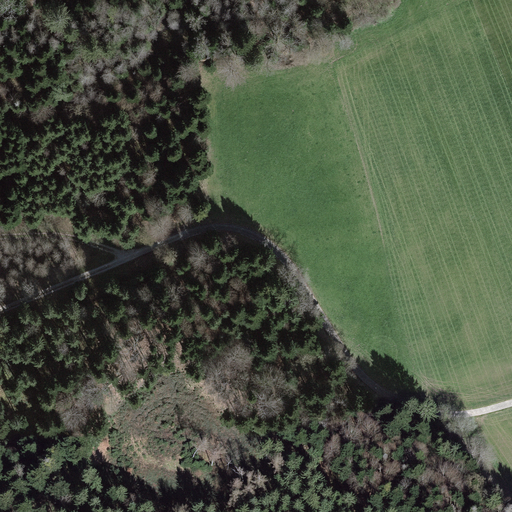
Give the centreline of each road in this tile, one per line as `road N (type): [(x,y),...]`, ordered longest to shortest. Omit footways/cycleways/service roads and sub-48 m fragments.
road 1 (track): [(511,404),(470,416),(380,398),(356,377),(284,259),(262,239),(224,228),(128,256),(0,311)]
road 2 (track): [(128,256),(79,240),(0,240)]
